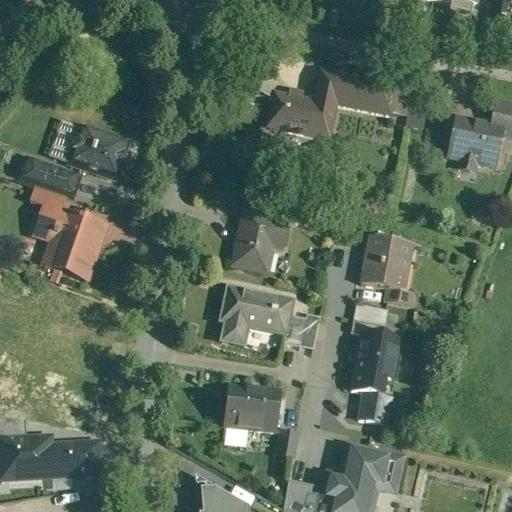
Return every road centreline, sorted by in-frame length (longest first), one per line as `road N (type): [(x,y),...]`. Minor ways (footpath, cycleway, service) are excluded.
road 1 (residential): [(177,39),(191,74),(189,131),(151,352)]
road 2 (residential): [(212,24),(511,75)]
road 3 (residential): [(151,352),(318,383)]
road 4 (residential): [(151,352),(146,511)]
